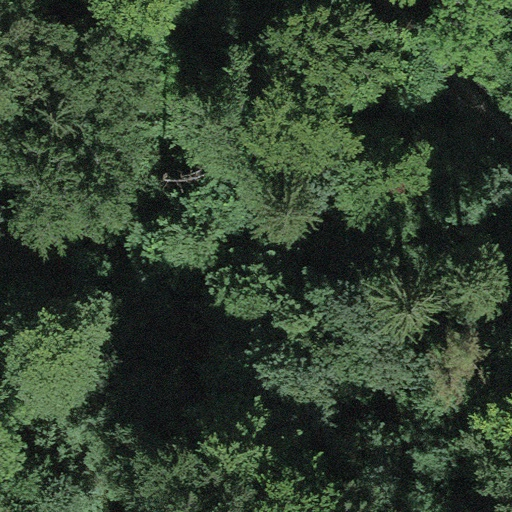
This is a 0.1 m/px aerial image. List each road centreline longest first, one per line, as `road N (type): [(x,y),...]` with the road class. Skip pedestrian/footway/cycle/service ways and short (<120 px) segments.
road 1 (track): [(511,505),(424,495),(191,353),(0,271)]
road 2 (track): [(511,149),(356,0)]
